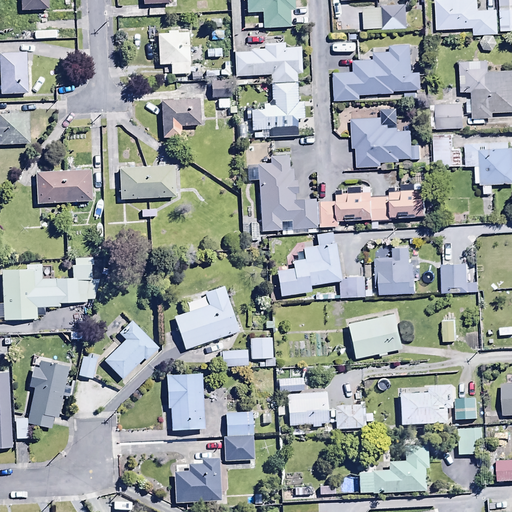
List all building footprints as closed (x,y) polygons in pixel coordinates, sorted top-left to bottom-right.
[(19,0),(20,10),(47,9),(46,0),(19,0)] [(245,0),(246,13),(262,13),(262,28),(290,27),(289,10),(295,10),(294,0),(245,0)] [(476,0),(453,0),(435,1),(437,32),(474,30),(474,37),(486,36),(498,35),(496,11),(477,12),(476,0)] [(511,0),(498,0),(500,23),(511,22),(511,0)] [(382,8),(383,29),(383,30),(407,29),(406,6),(382,7),(382,8)] [(383,29),(382,8),(364,9),(365,30),(383,29)] [(190,74),(188,33),(178,34),(178,30),(169,31),(169,34),(158,35),(159,66),(169,65),(170,76),(190,74)] [(494,37),(486,36),(480,44),(483,51),(492,51),(496,45),(494,37)] [(27,42),(0,42),(0,85),(27,86),(27,42)] [(270,83),(297,82),(296,74),(303,74),(302,48),(285,49),(285,45),(264,46),(265,50),(250,50),(250,53),(235,53),(236,77),(270,75),(270,83)] [(360,101),(360,96),(395,94),(394,93),(420,91),(419,74),(411,74),(410,46),(390,47),(391,52),(374,53),(374,60),(352,61),(353,74),(333,75),(334,102),(360,101)] [(208,50),(208,59),(221,59),(221,50),(208,50)] [(511,71),(488,73),(488,62),(460,63),(460,94),(472,94),(472,100),(467,100),(468,114),(473,114),(473,119),(493,118),(493,113),(511,112),(511,71)] [(229,69),(209,69),(209,86),(229,86),(229,69)] [(297,82),(270,83),(271,105),(263,105),(263,110),(251,111),(252,132),(270,131),(270,138),(296,137),(295,120),(304,120),(303,102),(298,103),(297,82)] [(199,100),(161,102),(163,139),(181,137),(181,128),(200,127),(199,100)] [(229,100),(217,100),(218,110),(229,110),(229,100)] [(463,105),(436,106),(436,130),(464,130),(463,105)] [(381,118),(351,121),(351,149),(356,149),(356,169),(381,168),(381,164),(399,163),(399,160),(410,159),(410,161),(420,161),(419,149),(412,149),(409,121),(396,123),(395,110),(380,112),(381,118)] [(29,114),(0,114),(0,145),(30,145),(29,114)] [(452,134),(433,135),(434,167),(461,166),(461,151),(453,151),(452,134)] [(508,145),(465,146),(466,168),(475,168),(476,184),(481,184),(481,186),(484,186),(484,194),(492,194),(492,186),(511,185),(511,149),(508,149),(508,145)] [(270,165),(257,166),(262,233),(281,231),(281,223),(290,222),(290,228),(283,228),(284,236),(293,235),(293,231),(307,230),(307,235),(315,234),(314,230),(317,230),(314,199),(295,200),(295,195),(296,195),(295,181),(294,181),(293,171),(289,171),(288,155),(270,156),(270,165)] [(36,195),(92,191),(89,157),(33,161),(36,195)] [(174,188),(173,157),(117,159),(118,189),(174,188)] [(348,191),(337,191),(337,202),(318,203),(319,228),(340,227),(340,220),(372,219),(372,230),(378,229),(378,221),(393,221),(393,218),(425,217),(424,198),(420,198),(420,192),(390,193),(390,196),(371,197),(371,193),(361,194),(361,188),(348,189),(348,191)] [(342,282),(341,278),(337,244),(333,244),(332,233),(317,235),(318,247),(303,249),(304,253),(296,254),(297,262),(292,262),(293,270),(278,272),(281,297),(312,293),(310,286),(338,283),(342,282)] [(432,247),(422,247),(422,258),(433,258),(432,247)] [(393,257),(376,257),(376,289),(380,288),(380,295),(415,295),(415,279),(413,279),(413,264),(409,264),(409,249),(393,249),(393,257)] [(463,255),(439,256),(440,282),(464,281),(463,255)] [(26,269),(3,270),(3,321),(37,321),(37,308),(59,308),(59,304),(79,304),(79,295),(84,295),(84,300),(95,300),(95,280),(91,280),(91,266),(94,266),(94,259),(74,260),(75,266),(72,266),(72,279),(41,279),(41,264),(26,264),(26,269)] [(342,282),(338,283),(338,298),(365,297),(365,278),(341,278),(342,282)] [(174,317),(185,350),(239,332),(223,286),(205,292),(206,297),(186,304),(189,312),(174,317)] [(401,338),(393,304),(345,315),(353,349),(401,338)] [(452,311),(440,311),(440,331),(452,331),(452,311)] [(125,340),(104,361),(123,379),(144,359),(145,361),(158,348),(133,322),(120,334),(125,340)] [(269,327),(249,327),(249,349),(269,349),(269,327)] [(223,355),(246,354),(246,340),(222,341),(223,355)] [(96,350),(83,346),(77,365),(90,369),(96,350)] [(56,418),(68,367),(42,361),(40,369),(34,367),(29,387),(35,388),(27,422),(50,427),(52,417),(56,418)] [(279,381),(302,379),(301,363),(278,364),(279,381)] [(200,421),(201,365),(166,365),(166,399),(170,400),(169,421),(200,421)] [(0,448),(13,448),(8,373),(0,373),(0,448)] [(399,416),(449,414),(447,380),(398,382),(399,416)] [(477,390),(454,389),(454,411),(476,412),(477,390)] [(334,404),(327,405),(326,393),(287,395),(289,428),(312,426),(313,429),(320,429),(320,426),(335,425),(335,431),(362,430),(360,406),(335,407),(334,404)] [(247,424),(247,403),(226,403),(226,424),(247,424)] [(224,452),(253,451),(252,427),(223,428),(224,452)] [(481,429),(457,430),(458,456),(483,455),(481,429)] [(358,473),(359,494),(427,492),(426,471),(428,471),(427,445),(405,446),(406,463),(387,463),(387,472),(358,473)] [(173,495),(221,493),(219,448),(199,449),(199,453),(186,454),(186,461),(172,462),(173,495)] [(511,471),(511,449),(495,450),(496,472),(511,471)] [(438,511),(437,503),(405,510),(405,511),(438,511)]
